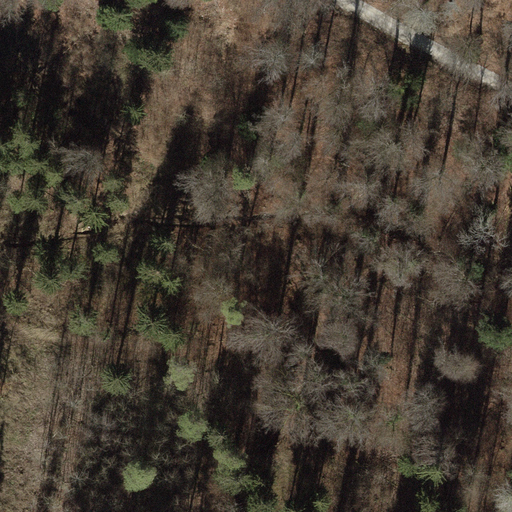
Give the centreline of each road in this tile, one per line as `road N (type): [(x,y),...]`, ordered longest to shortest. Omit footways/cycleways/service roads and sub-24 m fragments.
road 1 (track): [(0,8),(114,149),(186,188),(249,208)]
road 2 (track): [(345,0),(511,87)]
